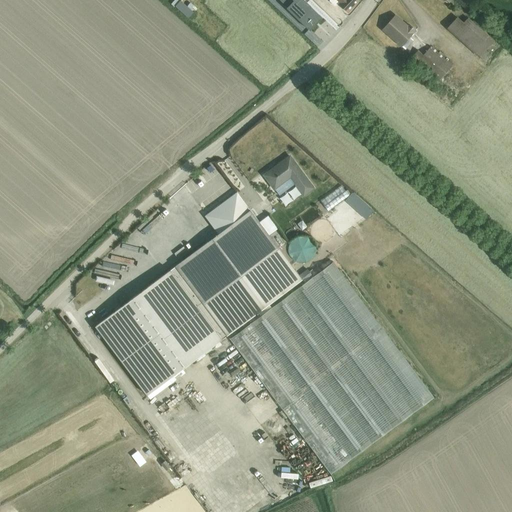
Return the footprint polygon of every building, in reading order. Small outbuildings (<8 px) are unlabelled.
[(191,17),(196,10),(184,0),(175,0),(173,2),(191,17)] [(279,0),(290,11),(310,30),(320,19),(305,4),(309,0),(279,0)] [(359,1),(358,0),(329,0),(329,1),(335,7),(339,5),(348,13),(359,1)] [(409,24),(407,26),(397,17),(390,25),(388,24),(383,30),(405,50),(414,41),(410,37),(416,30),(409,24)] [(463,22),(457,17),(446,29),(479,59),(480,58),(485,62),(491,56),(486,51),(495,41),(468,17),(463,22)] [(453,66),(431,46),(423,55),(418,50),(409,60),(419,68),(421,65),(440,81),(453,66)] [(303,197),(314,190),(290,157),(264,176),(275,190),(290,180),(303,197)] [(317,204),(342,235),(374,210),(358,189),(352,194),(343,182),(317,204)] [(261,316),(272,308),(269,305),(303,280),(279,248),(285,244),(275,230),(268,235),(237,192),(208,214),(213,221),(212,226),(218,235),(95,327),(147,396),(258,313),(261,316)] [(299,223),(305,230),(322,215),(314,205),(302,215),(305,217),(299,223)] [(316,260),(316,234),(292,234),(292,260),(316,260)] [(272,308),(261,316),(230,340),(331,475),(434,398),(333,262),(272,308)] [(251,411),(268,397),(265,392),(247,406),(251,411)] [(248,507),(252,504),(239,487),(235,490),(248,507)] [(232,508),(236,505),(225,491),(221,494),(232,508)]
